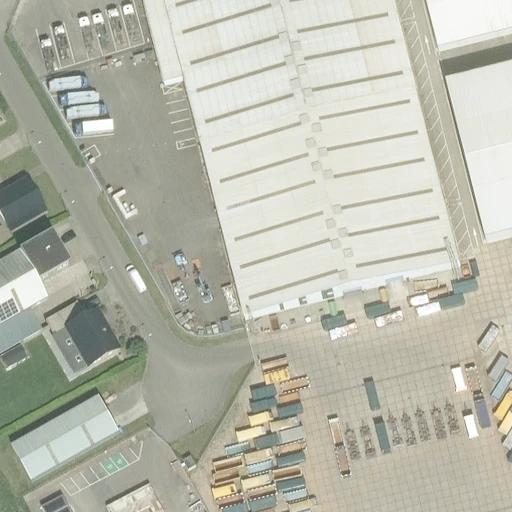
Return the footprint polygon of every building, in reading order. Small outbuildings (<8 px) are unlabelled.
[(201,147),(202,147),(245,320),(460,267),(416,93),(417,93),(393,0),(143,0),(165,86),(185,81),(201,147)] [(511,0),(423,0),(436,47),(511,28),(511,0)] [(511,71),(447,88),(487,246),(511,239),(511,71)] [(3,196),(0,197),(0,215),(9,231),(44,211),(27,182),(15,189),(14,187),(2,194),(3,196)] [(0,326),(47,300),(37,283),(68,265),(51,234),(20,252),(0,263),(0,326)] [(85,318),(77,304),(46,322),(54,337),(68,329),(90,367),(118,351),(95,312),(85,318)] [(233,323),(241,321),(239,314),(231,316),(233,323)] [(10,353),(0,359),(0,360),(7,372),(17,366),(10,353)] [(100,398),(13,448),(32,483),(120,434),(100,398)] [(189,471),(196,467),(191,457),(183,462),(189,471)] [(68,511),(61,499),(39,511),(40,511),(68,511)]
